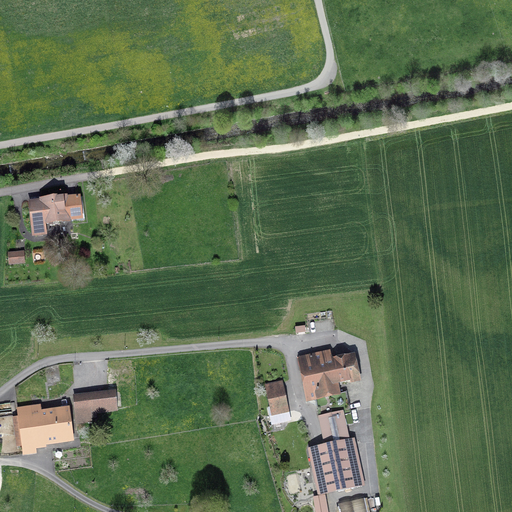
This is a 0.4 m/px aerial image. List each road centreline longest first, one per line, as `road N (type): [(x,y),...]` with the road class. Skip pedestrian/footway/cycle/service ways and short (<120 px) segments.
road 1 (track): [(511,106),(89,177)]
road 2 (residential): [(318,0),(331,66),(301,90),(0,146)]
